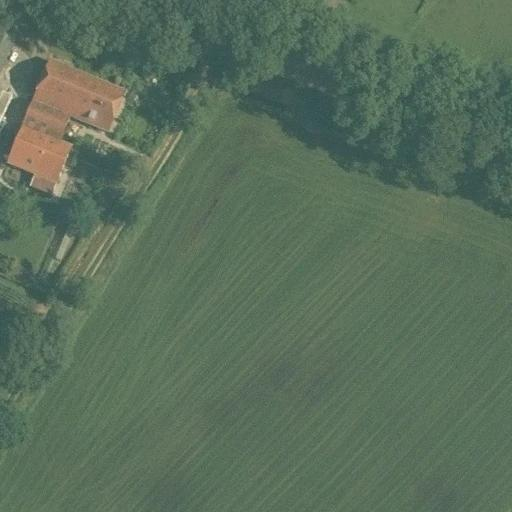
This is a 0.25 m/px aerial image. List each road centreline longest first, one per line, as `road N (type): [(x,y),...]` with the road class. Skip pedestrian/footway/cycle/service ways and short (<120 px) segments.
road 1 (track): [(219,41),(170,145),(0,422)]
road 2 (unclassified): [(511,153),(112,0)]
